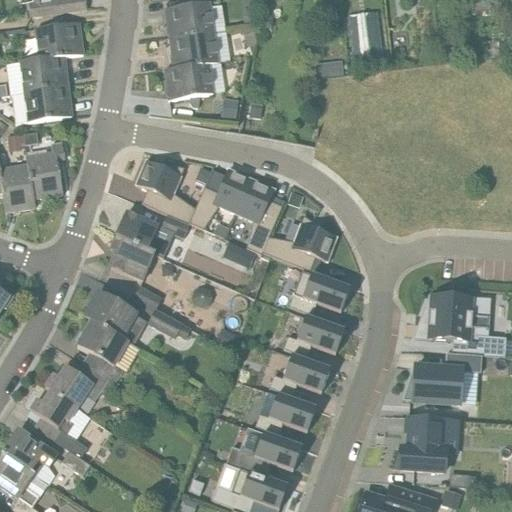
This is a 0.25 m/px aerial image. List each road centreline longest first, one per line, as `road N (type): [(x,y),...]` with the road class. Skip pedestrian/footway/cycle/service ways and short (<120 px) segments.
road 1 (residential): [(105,131),(292,166),(349,213),(377,263)]
road 2 (residential): [(377,263),(374,345),(317,511)]
road 3 (residential): [(59,270),(105,131)]
road 4 (residential): [(377,263),(432,246),(511,250)]
road 5 (residential): [(105,131),(129,0)]
road 6 (residential): [(0,387),(59,270)]
